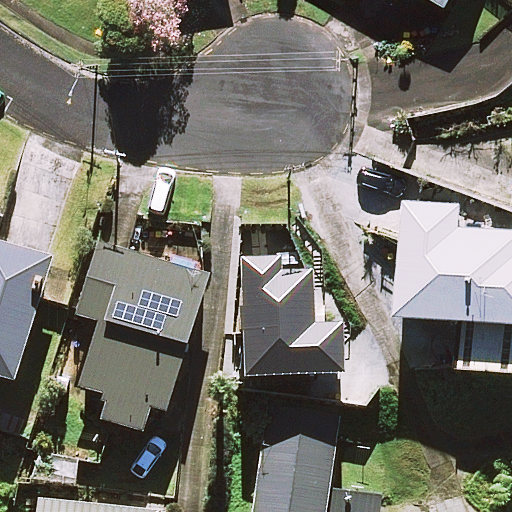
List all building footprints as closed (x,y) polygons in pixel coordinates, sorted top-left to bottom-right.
[(511,364),(511,227),(457,224),(458,206),(404,202),(396,312),(486,318),(483,362),(511,364)] [(150,228),(139,261),(96,248),(73,322),(95,328),(75,390),(104,399),(96,425),(138,438),(146,413),(161,418),(196,302),(213,247),(150,228)] [(48,263),(0,247),(0,385),(7,388),(48,263)] [(325,493),(336,417),(265,407),(249,511),(375,511),(377,500),(325,493)] [(77,461),(35,454),(30,482),(73,489),(77,461)] [(123,511),(34,502),(33,511),(123,511)]
